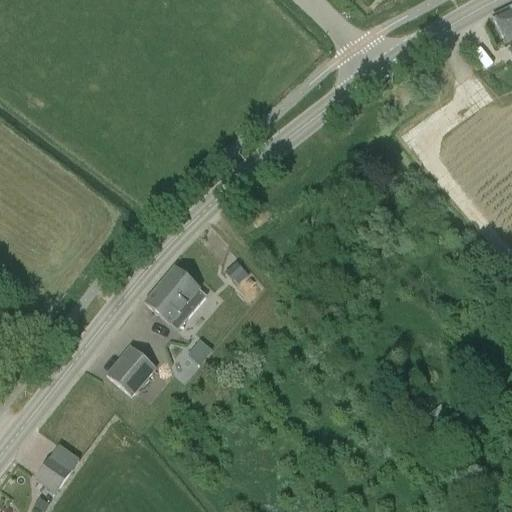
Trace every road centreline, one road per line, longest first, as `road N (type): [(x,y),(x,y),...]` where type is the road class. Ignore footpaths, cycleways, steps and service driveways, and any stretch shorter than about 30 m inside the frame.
road 1 (secondary): [(0,454),(150,266),(222,192),(371,75)]
road 2 (secondary): [(371,75),(498,0)]
